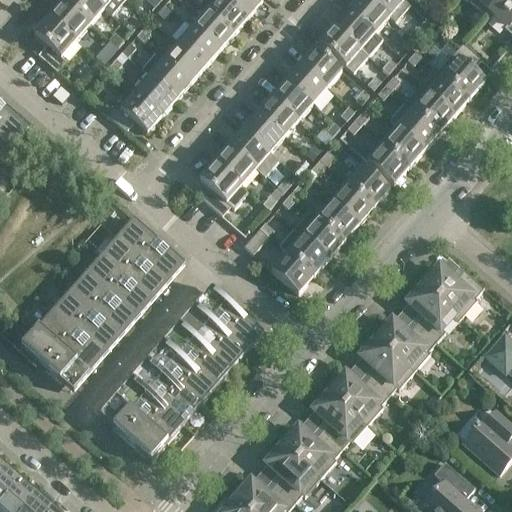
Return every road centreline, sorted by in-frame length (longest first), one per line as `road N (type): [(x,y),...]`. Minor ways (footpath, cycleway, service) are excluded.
road 1 (residential): [(143,196),(317,0)]
road 2 (residential): [(316,346),(143,196)]
road 3 (residential): [(143,196),(0,73)]
road 4 (residential): [(432,213),(316,346)]
road 5 (residential): [(316,346),(207,470)]
road 6 (residential): [(105,511),(0,419)]
road 7 (residential): [(511,123),(432,213)]
